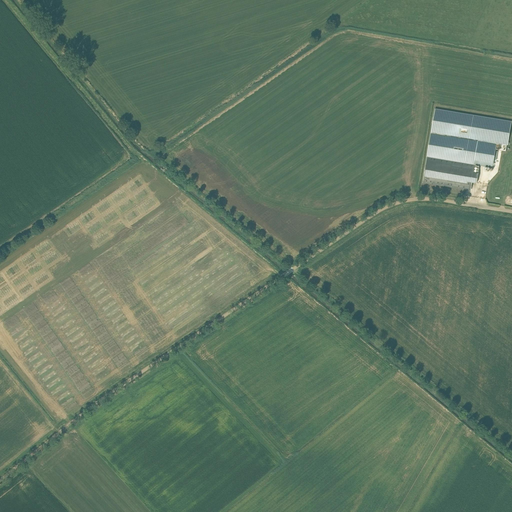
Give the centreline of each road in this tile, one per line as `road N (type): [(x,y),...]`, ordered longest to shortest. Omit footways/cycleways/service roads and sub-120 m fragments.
road 1 (unclassified): [(0,475),(122,379),(292,270)]
road 2 (unclassified): [(511,212),(425,198),(389,204),(292,270)]
